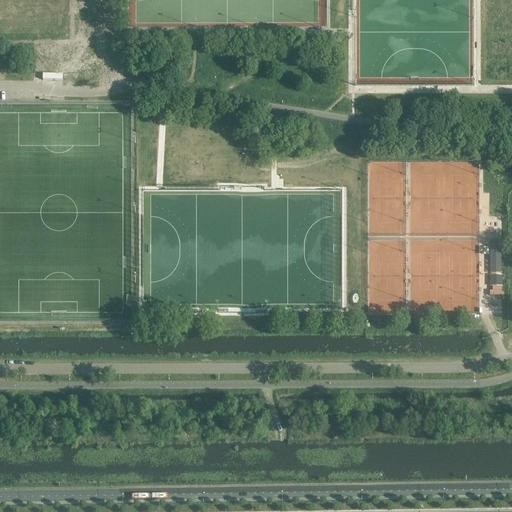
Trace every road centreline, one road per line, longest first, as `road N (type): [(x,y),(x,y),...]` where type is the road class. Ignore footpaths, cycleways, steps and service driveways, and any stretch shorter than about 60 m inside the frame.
road 1 (unclassified): [(511,359),(0,371)]
road 2 (primary): [(511,489),(0,497)]
